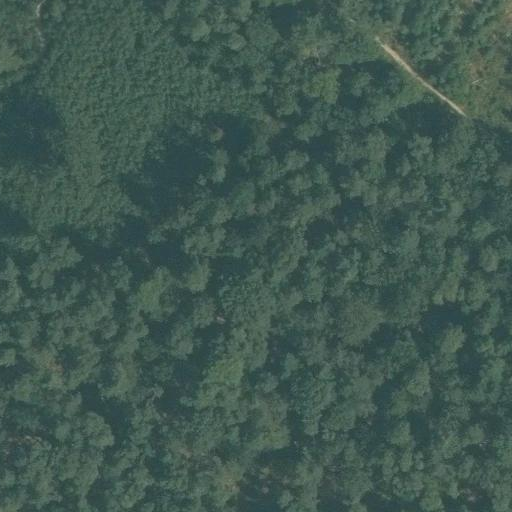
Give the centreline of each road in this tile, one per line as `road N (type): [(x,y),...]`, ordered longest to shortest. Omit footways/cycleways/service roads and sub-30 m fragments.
road 1 (track): [(511,477),(417,479),(278,352),(0,360)]
road 2 (track): [(511,157),(324,0)]
